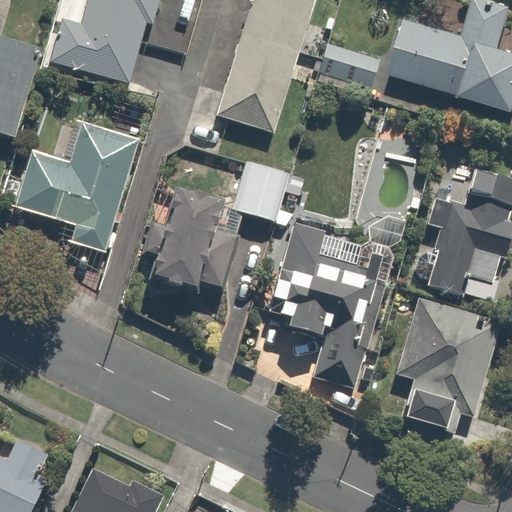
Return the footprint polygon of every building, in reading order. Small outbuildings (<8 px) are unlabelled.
[(43,62),(122,84),(136,35),(142,36),(152,0),(77,0),(71,24),(54,19),(43,62)] [(268,135),(306,0),(244,0),(211,119),(268,135)] [(509,111),(511,99),(511,51),(493,46),(504,6),(483,0),(464,0),(454,35),(393,18),(377,73),(509,111)] [(0,135),(4,136),(29,51),(0,42),(0,135)] [(373,58),(320,43),(310,79),(363,94),(373,58)] [(99,251),(129,138),(67,122),(58,159),(26,151),(10,211),(66,225),(62,242),(99,251)] [(286,172),(238,160),(225,211),(272,223),(286,172)] [(491,255),(502,258),(511,222),(499,219),(507,188),(458,175),(451,205),(429,200),(421,232),(428,234),(414,288),(453,298),(459,275),(485,282),(491,255)] [(193,283),(205,286),(224,207),(161,193),(140,280),(191,292),(193,283)] [(269,264),(251,319),(314,339),(302,378),(346,392),(390,253),(291,221),(276,267),(269,264)] [(467,416),(492,332),(408,307),(388,378),(401,382),(390,421),(444,437),(451,411),(467,416)] [(31,450),(11,440),(0,462),(0,461),(0,511),(21,511),(37,480),(26,475),(31,450)] [(98,449),(62,511),(150,511),(165,487),(98,449)]
